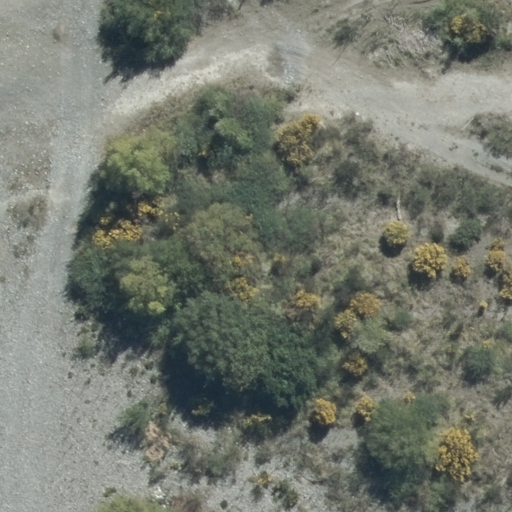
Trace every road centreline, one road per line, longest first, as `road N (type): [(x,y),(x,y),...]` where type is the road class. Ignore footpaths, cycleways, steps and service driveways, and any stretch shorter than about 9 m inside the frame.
road 1 (track): [(0,125),(78,118),(284,54),(511,161)]
road 2 (track): [(12,511),(40,291),(78,118),(74,0)]
